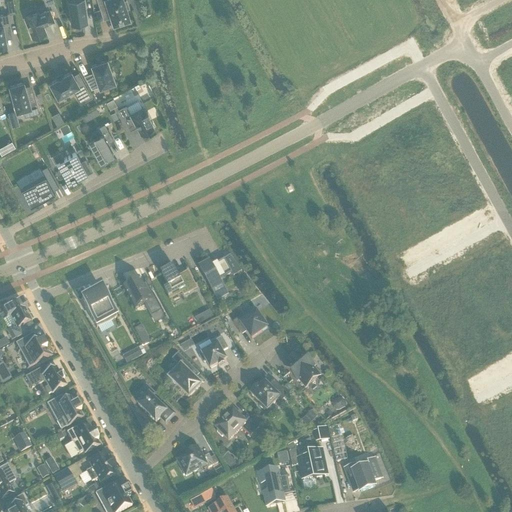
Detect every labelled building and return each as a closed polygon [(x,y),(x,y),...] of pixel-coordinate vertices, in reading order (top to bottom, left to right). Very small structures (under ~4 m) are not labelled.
[(12,0),(9,0),(7,1),(9,14),(15,13),(12,0)] [(67,0),(71,24),(87,22),(83,0),(67,0)] [(113,25),(130,19),(126,9),(129,8),(126,0),(124,1),(123,0),(97,0),(101,10),(107,8),(113,25)] [(268,0),(257,0),(256,1),(265,18),(275,12),(268,0)] [(281,0),(268,0),(275,12),(285,7),(281,0)] [(39,15),(38,13),(24,18),(32,39),(46,33),(43,25),(46,24),(46,25),(54,22),(50,10),(39,15)] [(10,29),(7,14),(0,15),(0,47),(6,46),(3,31),(10,29)] [(99,88),(115,83),(106,60),(91,66),(94,73),(85,77),(91,89),(99,86),(99,88)] [(511,62),(501,68),(511,87),(511,86),(511,62)] [(70,72),(49,84),(57,98),(78,86),(83,95),(89,93),(78,73),(73,76),(70,72)] [(26,95),(23,83),(9,87),(14,101),(12,102),(14,109),(16,109),(17,112),(29,108),(31,115),(39,113),(33,93),(26,95)] [(86,101),(83,95),(77,99),(80,104),(86,101)] [(130,114),(126,105),(118,110),(128,127),(135,124),(140,134),(153,127),(150,121),(152,120),(147,111),(145,112),(142,107),(130,114)] [(96,109),(88,113),(91,119),(99,114),(96,109)] [(14,111),(8,113),(9,119),(16,118),(14,111)] [(424,112),(411,119),(423,142),(436,135),(424,112)] [(112,139),(104,124),(95,129),(99,136),(88,141),(100,163),(114,155),(106,142),(112,139)] [(395,133),(379,142),(393,166),(408,158),(409,159),(414,156),(408,145),(403,148),(395,133)] [(11,142),(5,145),(8,152),(15,149),(11,142)] [(60,152),(51,157),(55,164),(56,163),(68,184),(72,182),(73,183),(77,181),(76,180),(87,174),(75,153),(64,159),(60,152)] [(353,152),(342,158),(350,171),(346,173),(355,187),(368,179),(373,187),(384,181),(374,163),(363,170),(353,152)] [(40,168),(16,181),(21,189),(20,190),(30,207),(55,193),(53,191),(60,187),(49,167),(42,171),(40,168)] [(469,192),(458,197),(468,215),(478,209),(469,192)] [(458,197),(449,202),(459,220),(468,215),(458,197)] [(449,202),(438,208),(448,226),(459,220),(449,202)] [(438,208),(429,213),(439,231),(448,226),(438,208)] [(429,213),(420,219),(429,236),(439,231),(429,213)] [(420,219),(410,224),(420,241),(429,236),(420,219)] [(410,224),(400,230),(409,247),(420,241),(410,224)] [(400,230),(389,235),(399,253),(409,247),(400,230)] [(499,247),(489,253),(498,270),(509,264),(499,247)] [(489,253),(478,258),(488,276),(498,270),(489,253)] [(478,258),(469,264),(478,281),(488,276),(478,258)] [(200,269),(218,302),(228,296),(220,280),(232,274),(225,260),(213,267),(210,263),(200,269)] [(469,264),(459,269),(469,286),(478,281),(469,264)] [(175,268),(162,275),(169,287),(165,290),(169,298),(173,296),(181,291),(184,297),(194,291),(198,289),(188,272),(179,276),(175,268)] [(459,269),(450,274),(459,291),(469,286),(459,269)] [(450,274),(439,280),(449,297),(459,291),(450,274)] [(153,294),(150,295),(140,278),(140,277),(139,277),(140,278),(123,288),(122,286),(122,287),(123,288),(134,309),(145,303),(152,316),(162,310),(153,294)] [(439,280),(430,285),(439,302),(449,297),(439,280)] [(430,285),(419,291),(429,308),(439,302),(430,285)] [(117,318),(102,291),(82,302),(97,329),(97,328),(98,328),(116,318),(117,318)] [(12,329),(17,339),(22,336),(22,335),(32,329),(29,323),(31,322),(25,311),(26,310),(22,302),(3,312),(6,319),(3,320),(8,331),(12,329)] [(202,323),(214,316),(210,310),(199,316),(202,323)] [(245,329),(252,339),(267,328),(256,314),(246,321),(243,316),(233,323),(240,332),(245,329)] [(147,334),(139,338),(144,346),(151,342),(147,334)] [(511,342),(507,334),(498,339),(507,356),(511,353),(511,342)] [(29,336),(15,344),(29,369),(50,357),(40,340),(33,343),(29,336)] [(195,337),(189,340),(193,346),(198,343),(195,337)] [(206,362),(211,370),(218,366),(219,367),(224,364),(223,363),(227,361),(222,352),(228,349),(222,338),(211,343),(214,348),(202,354),(202,355),(200,356),(204,363),(206,362)] [(498,339),(488,344),(498,362),(507,356),(498,339)] [(488,344),(479,349),(488,367),(498,362),(488,344)] [(143,356),(139,348),(129,353),(133,361),(143,356)] [(479,349),(468,355),(478,373),(488,367),(479,349)] [(315,367),(303,354),(296,359),(294,357),(289,361),(291,364),(290,365),(291,365),(287,368),(287,367),(286,368),(298,382),(299,380),(306,389),(316,380),(309,372),(315,367)] [(180,368),(169,379),(189,398),(201,386),(187,373),(192,368),(178,355),(173,361),(180,368)] [(468,355),(458,361),(467,378),(478,373),(468,355)] [(46,366),(26,377),(31,388),(32,389),(45,382),(48,386),(45,388),(48,395),(52,393),(52,395),(66,387),(63,381),(64,380),(60,373),(59,374),(56,368),(49,372),(46,366)] [(7,372),(0,376),(0,383),(1,385),(11,379),(7,372)] [(259,406),(264,411),(266,410),(267,411),(277,401),(280,403),(288,395),(274,381),(268,387),(266,384),(261,389),(259,387),(258,389),(256,387),(251,392),(253,394),(251,395),(261,405),(259,406)] [(145,400),(139,406),(156,423),(161,419),(166,424),(175,415),(164,404),(161,407),(153,398),(156,395),(147,386),(139,394),(145,400)] [(84,418),(72,397),(62,403),(59,398),(47,405),(61,431),(84,418)] [(511,412),(509,406),(499,411),(509,429),(511,427),(511,412)] [(311,411),(306,416),(312,422),(318,417),(311,411)] [(499,411),(489,417),(498,435),(509,429),(499,411)] [(229,441),(242,428),(251,437),(259,428),(249,419),(244,423),(234,413),(217,430),(229,441)] [(96,441),(98,440),(93,431),(91,432),(89,427),(79,432),(76,428),(67,433),(79,455),(84,452),(85,454),(99,446),(96,441)] [(319,431),(315,432),(317,442),(321,441),(322,442),(330,440),(327,428),(319,430),(319,431)] [(20,453),(31,447),(24,434),(13,439),(20,453)] [(274,438),(269,443),(274,447),(279,442),(274,438)] [(300,441),(299,444),(300,446),(303,447),(306,446),(306,444),(311,441),(309,438),(304,440),(303,440),(300,441)] [(293,444),(288,446),(291,452),(296,449),(293,444)] [(206,465),(208,469),(215,465),(211,459),(209,455),(203,458),(197,448),(190,452),(190,454),(178,461),(183,469),(182,469),(186,477),(194,473),(194,472),(206,465)] [(299,465),(303,480),(314,478),(314,479),(325,477),(322,467),(326,466),(323,450),(309,453),(310,457),(302,458),(303,464),(299,465)] [(228,452),(221,459),(233,470),(240,463),(237,460),(237,459),(232,454),(232,455),(228,452)] [(288,452),(280,454),(282,465),(290,463),(288,452)] [(110,459),(107,461),(105,456),(90,464),(92,468),(86,472),(91,482),(97,479),(100,484),(115,475),(113,471),(116,469),(110,459)] [(59,471),(52,458),(45,462),(52,475),(59,471)] [(351,485),(357,482),(361,493),(375,487),(373,482),(381,479),(376,464),(359,470),(358,465),(346,470),(351,485)] [(0,500),(13,493),(9,485),(16,481),(7,465),(0,468),(0,500)] [(37,470),(42,480),(49,476),(43,466),(37,470)] [(62,492),(74,485),(67,471),(54,478),(62,492)] [(281,485),(279,485),(276,473),(260,476),(266,507),(283,504),(281,494),(283,493),(281,485)] [(53,484),(47,488),(55,503),(61,499),(53,484)] [(111,486),(95,494),(105,511),(110,509),(111,511),(121,511),(132,506),(129,500),(130,499),(126,492),(125,493),(121,487),(114,491),(111,486)] [(16,506),(6,511),(26,511),(25,508),(28,506),(22,496),(13,500),(16,506)] [(205,502),(202,496),(192,502),(195,508),(205,502)] [(233,511),(227,500),(216,507),(219,511),(218,511),(233,511)]
